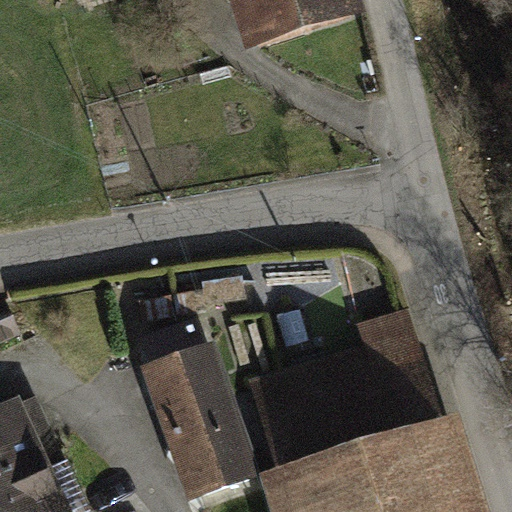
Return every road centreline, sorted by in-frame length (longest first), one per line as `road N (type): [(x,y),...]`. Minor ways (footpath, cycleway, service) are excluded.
road 1 (residential): [(427,198),(334,199),(0,251)]
road 2 (residential): [(511,487),(427,198)]
road 3 (residential): [(165,511),(80,414),(39,382),(0,392)]
road 4 (residential): [(427,198),(380,0)]
